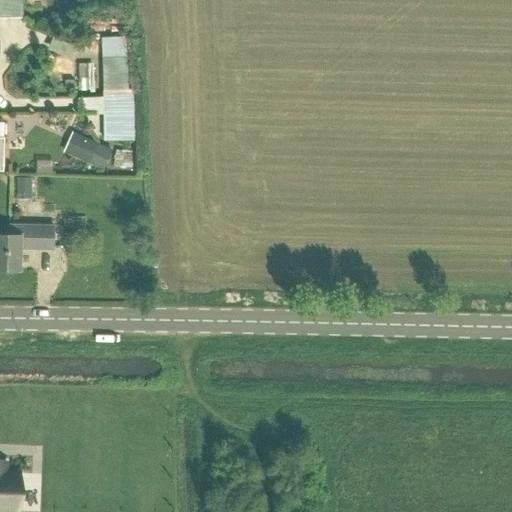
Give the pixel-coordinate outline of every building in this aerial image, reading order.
[(103,91),(127,90),(126,56),(102,57),(103,91)] [(134,90),(127,90),(103,91),(105,140),(135,139),(134,90)] [(83,137),(74,156),(103,168),(111,149),(83,137)] [(31,178),(19,178),(19,194),(31,195),(31,178)] [(53,249),(54,227),(9,226),(9,236),(0,236),(0,269),(20,270),(21,248),(53,249)] [(0,510),(19,511),(20,474),(7,473),(7,464),(0,463),(0,510)]
